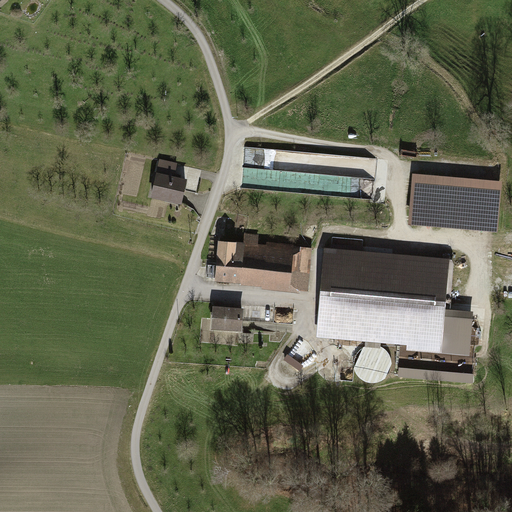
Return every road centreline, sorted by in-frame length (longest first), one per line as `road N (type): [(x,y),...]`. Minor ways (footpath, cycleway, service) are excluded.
road 1 (motorway): [(225,511),(215,262),(231,0)]
road 2 (motorway): [(155,0),(139,272),(148,511)]
road 3 (unknown): [(243,123),(391,160),(403,182),(402,243)]
road 4 (track): [(231,130),(315,80),(421,0)]
road 5 (unknown): [(184,286),(311,300)]
